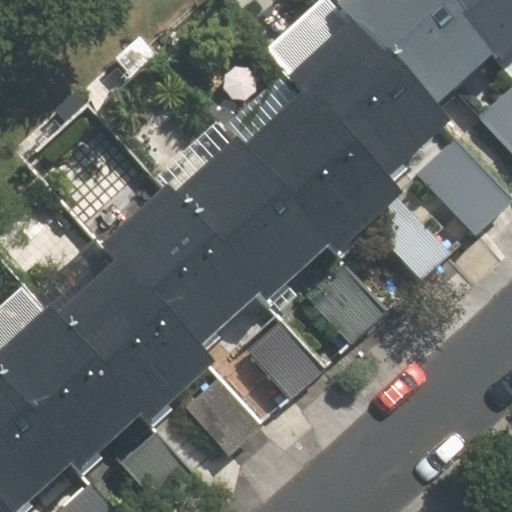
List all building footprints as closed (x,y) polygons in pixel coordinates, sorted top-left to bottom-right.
[(491,58),(438,0),(337,0),(333,4),(350,23),(431,112),(491,58)] [(511,0),(438,0),(491,58),(500,67),(511,55),(511,0)] [(431,112),(350,23),(289,78),(302,93),(385,184),(447,129),(431,112)] [(511,89),(479,118),(511,156),(511,89)] [(385,184),(302,93),(239,151),(329,249),(335,256),(399,198),(385,184)] [(511,206),(454,140),(418,171),(475,237),(511,206)] [(329,249),(239,151),(229,141),(164,200),(256,300),(264,308),(329,249)] [(256,300),(164,200),(156,191),(99,243),(114,260),(199,353),(256,300)] [(421,283),(449,259),(407,211),(379,235),(421,283)] [(199,353),(114,260),(51,317),(144,418),(152,428),(215,371),(199,353)] [(348,347),(383,318),(343,272),(309,301),(348,347)] [(144,418),(51,317),(43,307),(0,346),(0,385),(72,465),(82,475),(144,418)] [(288,401),(319,374),(275,324),(244,350),(288,401)] [(231,461),(262,434),(218,383),(187,410),(231,461)] [(20,511),(72,465),(0,385),(0,509),(2,511),(20,511)] [(168,511),(200,486),(158,437),(123,466),(162,511),(168,511)] [(105,511),(89,493),(65,511),(105,511)]
